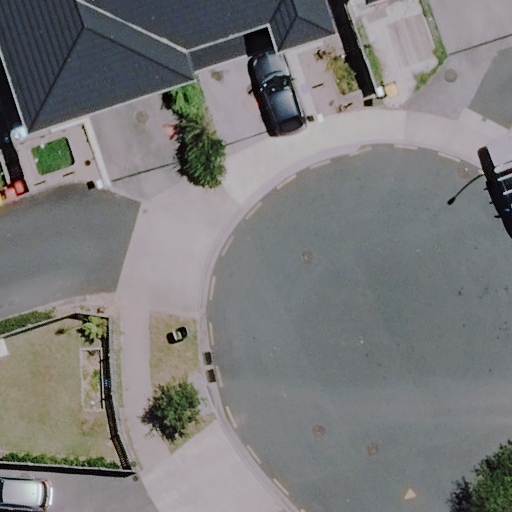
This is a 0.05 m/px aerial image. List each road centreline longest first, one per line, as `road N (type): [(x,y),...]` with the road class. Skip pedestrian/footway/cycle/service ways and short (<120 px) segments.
road 1 (residential): [(377,347),(77,278),(0,304)]
road 2 (residential): [(389,511),(377,347)]
